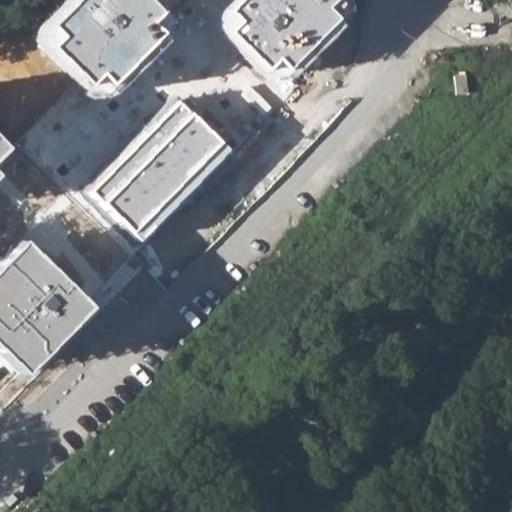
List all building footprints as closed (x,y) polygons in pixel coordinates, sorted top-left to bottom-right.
[(88,97),(98,97),(108,93),(164,36),(167,26),(162,12),(149,0),(60,0),(43,16),(36,24),(34,34),(35,44),(42,52),(88,97)] [(268,80),(278,81),(288,77),(344,19),(347,10),(343,0),(222,0),(216,7),(214,17),(215,27),(222,36),(268,80)] [(226,149),(173,98),(86,187),(138,238),(226,149)] [(0,176),(17,160),(0,143),(0,176)] [(80,306),(10,241),(0,251),(0,363),(14,376),(80,306)]
